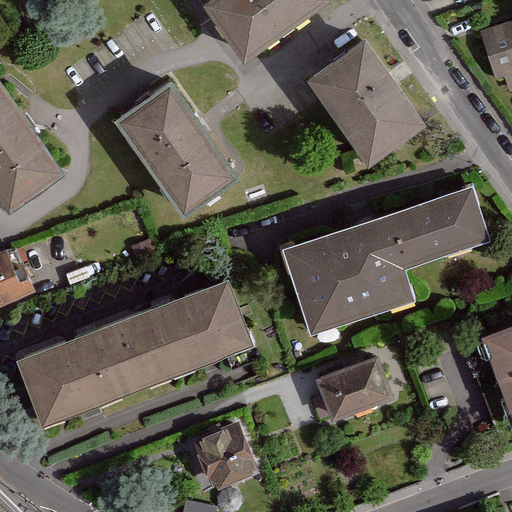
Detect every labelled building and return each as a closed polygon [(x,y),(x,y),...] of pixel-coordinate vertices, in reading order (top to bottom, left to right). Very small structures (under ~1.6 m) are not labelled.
[(319,0),(220,0),(201,14),(243,73),(328,12),(319,0)] [(511,27),(473,39),(490,90),(501,87),(505,97),(511,95),(511,27)] [(365,49),(308,88),(367,174),(424,134),(365,49)] [(168,89),(113,128),(182,225),(237,186),(168,89)] [(0,95),(0,213),(7,223),(64,183),(0,95)] [(280,257),(308,342),(414,307),(403,274),(488,245),(470,194),(280,257)] [(14,255),(0,260),(0,310),(32,297),(14,255)] [(249,360),(225,288),(116,325),(140,397),(249,360)] [(140,397),(116,325),(6,363),(31,435),(140,397)] [(511,333),(479,347),(511,426),(511,333)] [(313,384),(328,428),(393,405),(378,361),(313,384)] [(234,427),(188,445),(207,495),(254,478),(234,427)]
